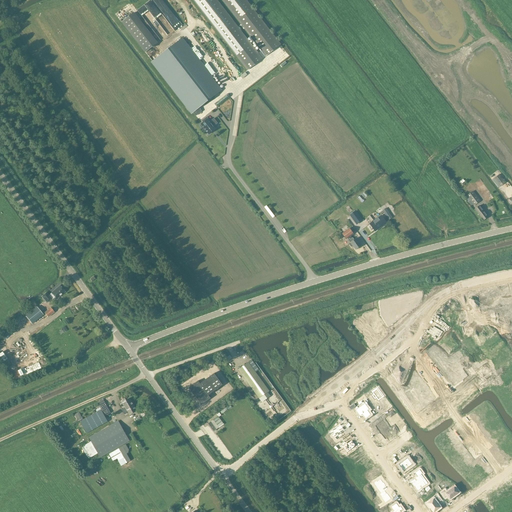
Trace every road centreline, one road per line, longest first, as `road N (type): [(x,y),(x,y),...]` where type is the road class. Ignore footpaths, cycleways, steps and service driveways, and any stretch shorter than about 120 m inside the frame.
road 1 (tertiary): [(129,347),(313,283),(511,228)]
road 2 (tertiary): [(329,391),(438,296),(511,278)]
road 3 (tertiary): [(129,347),(0,174)]
road 4 (unknown): [(237,98),(226,163),(313,283)]
road 5 (residential): [(379,457),(511,359)]
road 6 (tertiary): [(221,477),(129,347)]
road 7 (tertiary): [(221,477),(329,391)]
